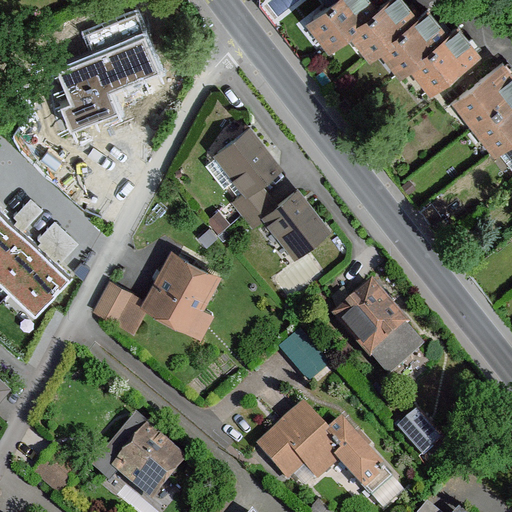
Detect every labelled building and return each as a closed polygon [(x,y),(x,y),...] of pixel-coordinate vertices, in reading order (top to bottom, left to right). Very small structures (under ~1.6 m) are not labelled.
[(370,0),(336,0),(314,17),(335,44),(356,28),(378,9),(370,0)] [(389,0),(378,9),(356,28),(375,52),(386,43),(419,18),(405,0),(389,0)] [(419,18),(386,43),(405,69),(416,60),(449,35),(429,9),(419,18)] [(63,110),(72,134),(119,115),(111,94),(161,75),(138,17),(88,36),(96,55),(58,70),(73,106),(63,110)] [(459,27),(449,35),(416,60),(436,86),(479,52),(459,27)] [(493,71),(462,96),(480,121),(511,97),(511,72),(504,62),(493,71)] [(511,137),(511,97),(480,121),(500,147),(511,139),(511,137)] [(250,128),(219,153),(220,154),(239,177),(248,190),(259,182),(276,169),(265,155),(270,152),(250,128)] [(511,139),(500,147),(511,162),(511,139)] [(226,187),(239,177),(220,154),(208,164),(226,187)] [(268,194),(259,182),(248,190),(236,200),(246,212),(268,194)] [(329,228),(311,203),(306,207),(295,193),(277,206),(267,215),(297,252),(329,228)] [(277,206),(268,194),(246,212),(255,225),(267,215),(277,206)] [(69,273),(0,211),(0,279),(35,311),(69,273)] [(56,218),(46,232),(69,248),(79,233),(56,218)] [(199,308),(216,277),(175,254),(148,302),(181,321),(191,303),(199,308)] [(132,293),(112,282),(97,310),(118,320),(132,293)] [(373,288),(340,317),(372,355),(406,325),(373,288)] [(148,302),(132,293),(118,320),(134,329),(148,302)] [(212,314),(199,308),(191,303),(181,321),(202,333),(212,314)] [(330,363),(299,330),(279,348),(310,381),(330,363)] [(0,377),(0,398),(10,387),(0,377)] [(396,425),(427,457),(450,435),(420,403),(396,425)] [(304,408),(262,447),(287,476),(311,455),(326,471),(338,459),(374,496),(393,478),(341,422),(329,434),(304,408)] [(148,433),(119,467),(154,495),(183,461),(148,433)] [(84,469),(59,449),(38,474),(63,495),(84,469)] [(329,511),(319,502),(310,511),(329,511)] [(438,511),(427,503),(419,511),(438,511)]
